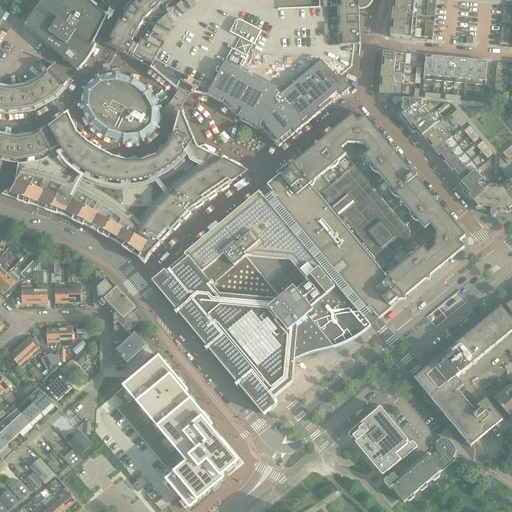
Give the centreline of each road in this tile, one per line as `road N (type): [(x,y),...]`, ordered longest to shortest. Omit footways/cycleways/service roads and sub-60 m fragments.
road 1 (unclassified): [(274,444),(117,260),(0,209)]
road 2 (residential): [(497,254),(274,444)]
road 3 (residential): [(296,447),(511,269)]
road 4 (residential): [(463,215),(366,99)]
road 5 (residential): [(511,56),(378,43)]
